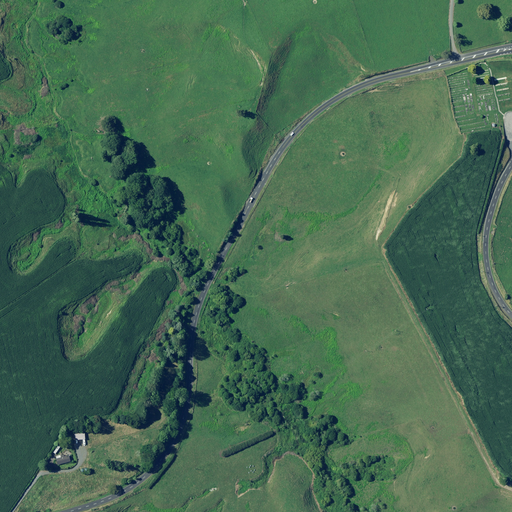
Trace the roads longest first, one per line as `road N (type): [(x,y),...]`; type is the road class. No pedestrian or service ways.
road 1 (tertiary): [(511,49),(364,84),(296,130),(198,305),(185,410),(169,449),(124,490),(66,511)]
road 2 (unclassified): [(511,320),(494,291),(483,236),(511,161)]
